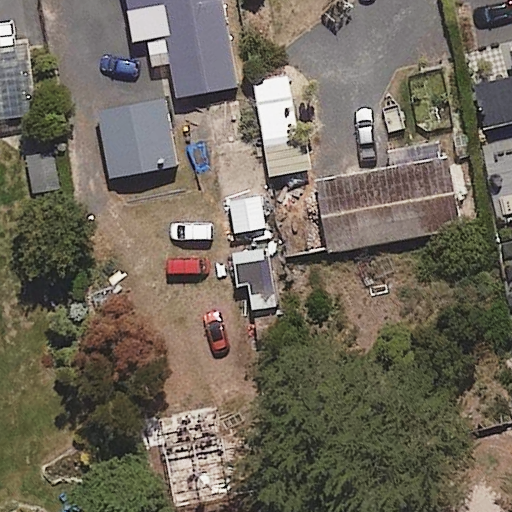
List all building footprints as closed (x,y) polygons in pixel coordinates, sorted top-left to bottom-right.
[(185,99),(242,91),(228,0),(133,0),(135,13),(171,7),(185,99)] [(0,125),(42,122),(35,53),(0,56),(0,125)] [(276,180),(310,173),(292,78),(258,84),(276,180)] [(511,82),(482,90),(493,132),(511,127),(511,82)] [(114,181),(182,171),(172,105),(104,115),(114,181)] [(323,258),(467,231),(454,160),(310,187),(323,258)] [(260,440),(229,445),(224,412),(175,419),(187,504),(268,492),(260,440)]
